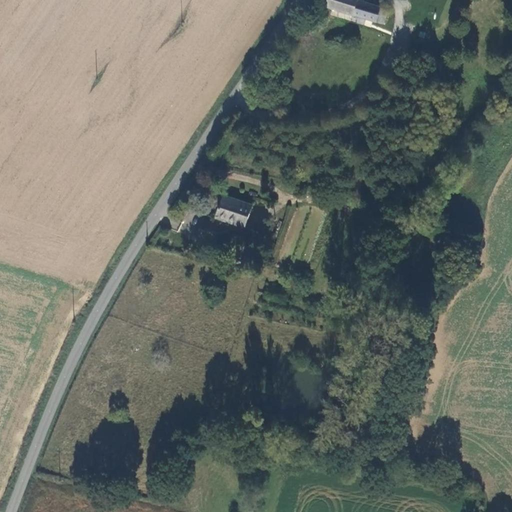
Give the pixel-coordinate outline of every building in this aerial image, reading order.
[(322,0),(321,5),(376,22),(380,8),(381,7),(358,0),(322,0)] [(387,10),(380,8),(376,22),(383,24),(387,10)] [(289,185),(286,193),(295,196),(297,189),(289,185)] [(245,227),(252,205),(224,195),(216,216),(235,223),(235,224),(245,227)] [(363,206),(359,221),(394,231),(398,217),(363,206)]
